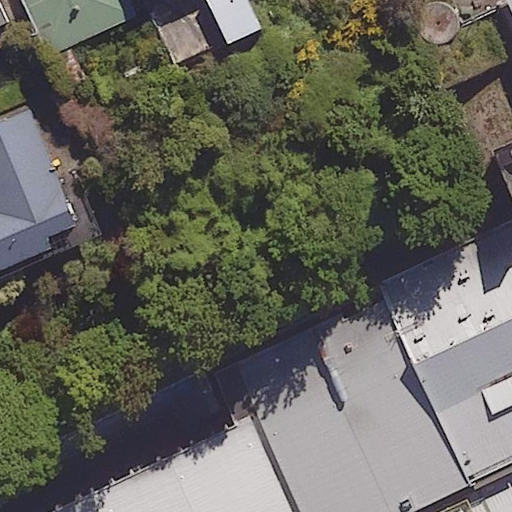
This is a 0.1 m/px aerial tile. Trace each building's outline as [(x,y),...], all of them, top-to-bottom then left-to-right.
[(28,0),(53,51),(137,11),(131,0),(28,0)] [(511,511),(511,0),(507,0),(511,10),(511,219),(378,282),(389,307),(243,377),(258,411),(46,511),(511,511)] [(266,27),(254,0),(215,0),(233,41),(266,27)] [(448,0),(453,10),(473,0),(448,0)] [(0,1),(0,25),(9,21),(0,1)] [(33,105),(0,119),(0,265),(86,228),(33,105)]
